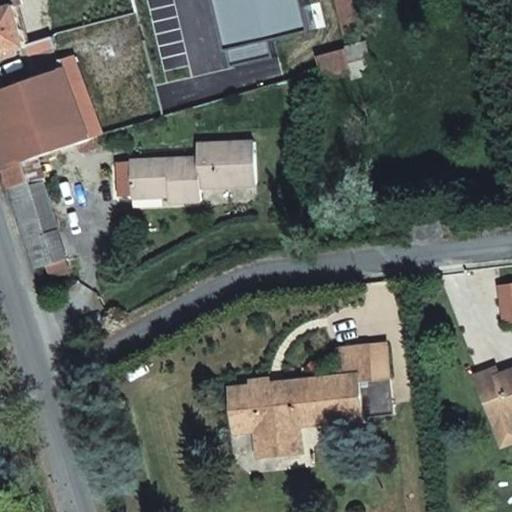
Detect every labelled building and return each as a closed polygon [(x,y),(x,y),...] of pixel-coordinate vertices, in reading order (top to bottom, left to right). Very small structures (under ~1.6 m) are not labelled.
[(0,0),(0,61),(12,58),(10,51),(26,46),(15,6),(19,4),(18,0),(0,0)] [(351,0),(333,0),(342,39),(359,35),(351,0)] [(188,30),(168,37),(170,49),(193,43),(188,30)] [(50,37),(35,43),(38,54),(53,49),(50,37)] [(343,56),(347,78),(348,88),(368,84),(363,50),(346,55),(343,56)] [(54,61),(58,71),(73,66),(69,55),(54,61)] [(319,82),(320,84),(347,78),(343,56),(315,63),(316,73),(300,77),(299,83),(301,87),(319,82)] [(100,135),(100,133),(91,109),(73,66),(58,71),(85,141),(100,135)] [(0,91),(0,151),(6,169),(23,163),(85,141),(58,71),(0,91)] [(301,87),(298,99),(319,95),(320,84),(319,82),(301,87)] [(196,166),(127,167),(128,200),(162,201),(162,207),(198,206),(200,194),(254,194),(254,154),(197,154),(196,166)] [(12,189),(30,184),(23,163),(6,169),(12,189)] [(12,189),(37,266),(67,256),(43,180),(30,184),(12,189)] [(511,283),(500,285),(504,324),(511,323),(511,283)] [(253,392),(233,394),(239,435),(256,434),(258,450),(303,447),(302,430),(362,423),(359,383),(387,377),(384,347),(337,354),(340,376),(274,385),(273,377),(252,381),(253,392)] [(509,400),(511,408),(511,382),(504,385),(500,375),(497,368),(478,375),(489,407),(509,400)] [(511,369),(500,375),(504,385),(511,382),(511,369)] [(106,392),(95,393),(97,415),(110,414),(106,392)] [(489,407),(496,429),(511,422),(511,408),(509,400),(489,407)] [(303,447),(258,450),(260,466),(305,461),(303,447)]
